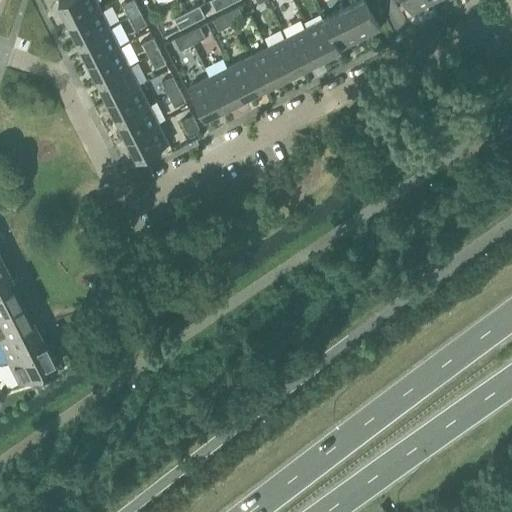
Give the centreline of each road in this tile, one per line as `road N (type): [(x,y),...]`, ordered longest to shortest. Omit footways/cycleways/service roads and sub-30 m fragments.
road 1 (residential): [(0,62),(41,70),(67,91),(132,210),(511,19)]
road 2 (primary): [(511,317),(256,511)]
road 3 (primary): [(339,511),(511,386)]
